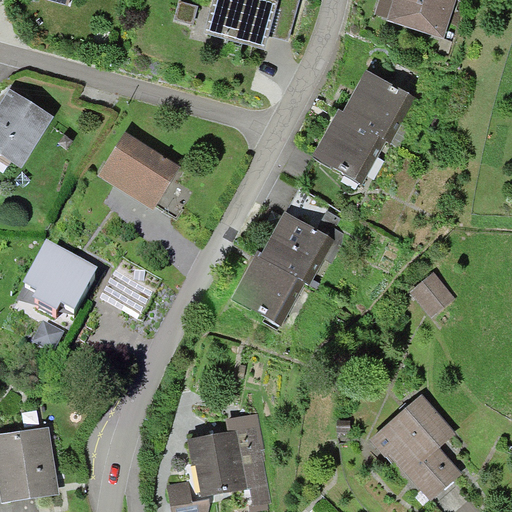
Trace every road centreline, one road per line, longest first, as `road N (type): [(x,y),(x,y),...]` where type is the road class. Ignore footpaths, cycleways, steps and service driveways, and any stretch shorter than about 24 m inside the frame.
road 1 (residential): [(123,421),(281,123)]
road 2 (residential): [(0,49),(281,123)]
road 3 (residential): [(281,123),(334,0)]
